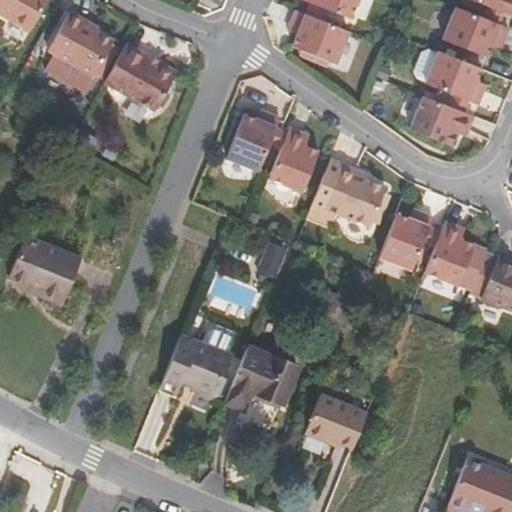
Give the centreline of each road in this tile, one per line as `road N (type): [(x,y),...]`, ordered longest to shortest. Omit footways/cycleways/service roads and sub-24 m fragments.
road 1 (residential): [(72,447),(233,45)]
road 2 (residential): [(233,45),(422,173),(442,180),(474,174)]
road 3 (residential): [(72,447),(215,511)]
road 4 (residential): [(121,0),(233,45)]
